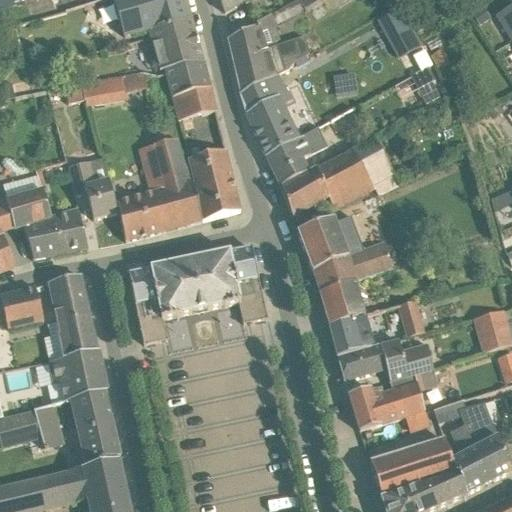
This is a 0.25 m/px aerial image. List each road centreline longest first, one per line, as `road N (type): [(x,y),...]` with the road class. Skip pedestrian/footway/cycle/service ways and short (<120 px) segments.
road 1 (residential): [(326,511),(267,228)]
road 2 (residential): [(152,511),(102,264)]
road 3 (residential): [(267,228),(202,0)]
road 4 (residential): [(102,264),(267,228)]
